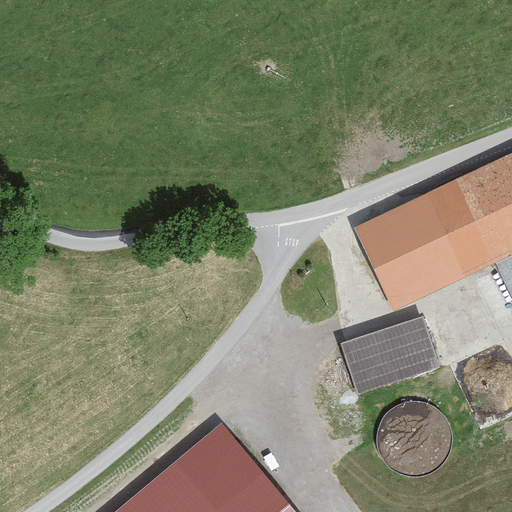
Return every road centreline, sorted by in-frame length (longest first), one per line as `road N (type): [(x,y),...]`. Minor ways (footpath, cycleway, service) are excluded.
road 1 (unclassified): [(0,223),(98,244),(276,224),(511,132)]
road 2 (track): [(276,224),(277,276),(221,349),(33,511)]
